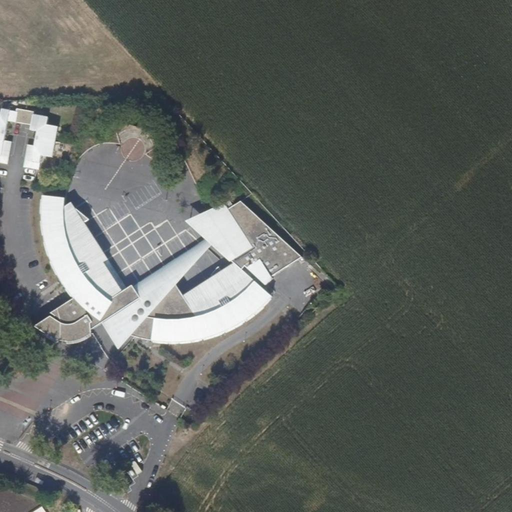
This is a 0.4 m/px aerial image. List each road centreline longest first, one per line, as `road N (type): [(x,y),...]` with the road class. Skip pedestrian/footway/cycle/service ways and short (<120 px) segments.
road 1 (residential): [(127,511),(0,445)]
road 2 (residential): [(0,456),(106,511)]
